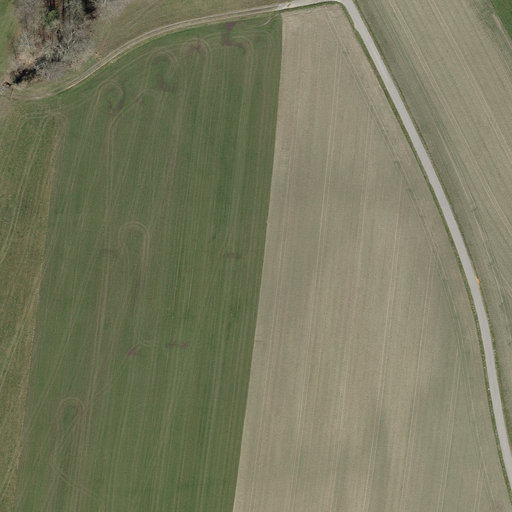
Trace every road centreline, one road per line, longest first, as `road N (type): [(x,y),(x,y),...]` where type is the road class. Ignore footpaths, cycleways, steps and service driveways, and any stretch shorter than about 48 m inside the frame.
road 1 (track): [(511,456),(476,275),(416,131),(348,0)]
road 2 (track): [(298,0),(171,24),(54,92),(0,90)]
